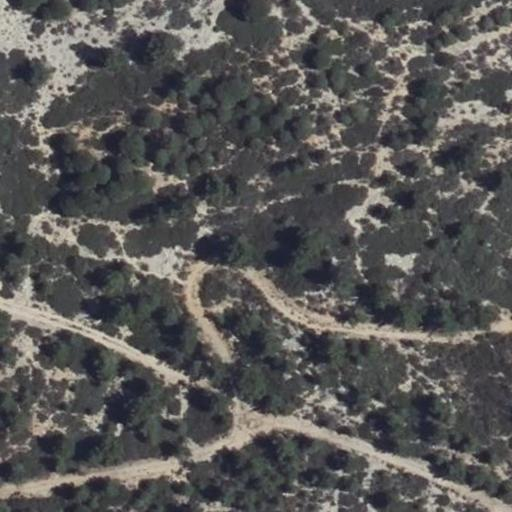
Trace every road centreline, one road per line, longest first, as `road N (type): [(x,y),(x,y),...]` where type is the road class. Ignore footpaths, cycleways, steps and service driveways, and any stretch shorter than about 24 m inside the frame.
road 1 (track): [(0,490),(180,460),(237,434),(247,407),(188,301),(199,266),(219,259),(287,312),(368,331),(511,338)]
road 2 (track): [(0,302),(75,325),(247,407),(365,447),(509,511)]
